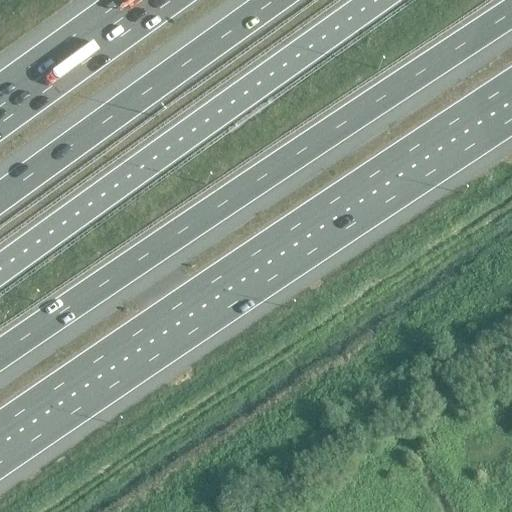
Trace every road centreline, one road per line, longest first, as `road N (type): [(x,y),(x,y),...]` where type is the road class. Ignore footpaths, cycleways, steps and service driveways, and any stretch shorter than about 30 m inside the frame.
road 1 (motorway): [(0,445),(511,100)]
road 2 (motorway): [(0,353),(511,13)]
road 3 (motorway): [(375,0),(0,270)]
road 4 (motorway): [(273,0),(0,197)]
road 5 (motorway): [(152,0),(0,108)]
